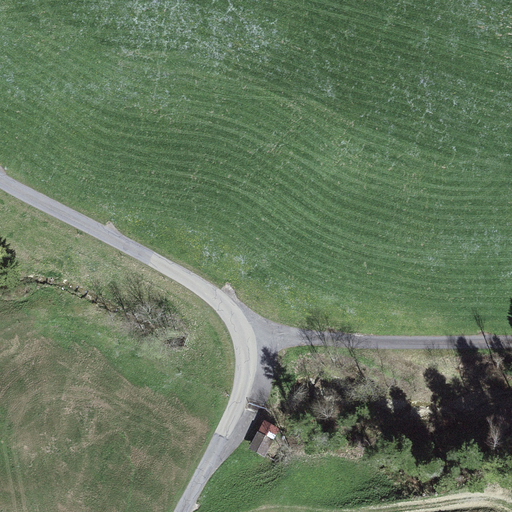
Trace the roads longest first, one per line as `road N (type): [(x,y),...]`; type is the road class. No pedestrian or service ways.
road 1 (track): [(181,511),(240,394),(240,328),(187,278),(0,180)]
road 2 (track): [(511,342),(244,339)]
road 3 (track): [(373,511),(480,498),(511,505)]
